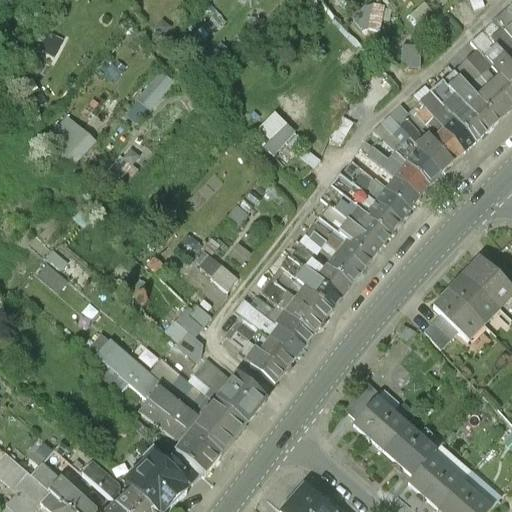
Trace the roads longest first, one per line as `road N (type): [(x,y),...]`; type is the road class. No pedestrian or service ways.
road 1 (track): [(504,0),(351,146),(207,343)]
road 2 (secondary): [(511,178),(459,227),(286,429)]
road 3 (track): [(306,209),(155,64)]
road 4 (residential): [(286,429),(377,511)]
road 5 (track): [(404,92),(324,0)]
